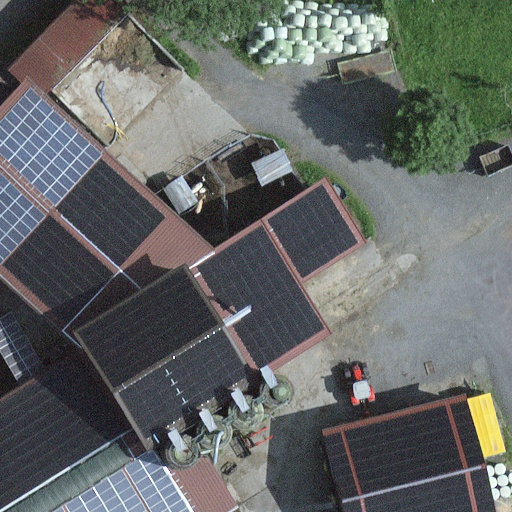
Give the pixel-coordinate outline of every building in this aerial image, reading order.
[(132,13),(118,0),(77,0),(19,58),(54,92),(132,13)] [(321,203),(312,188),(214,249),(29,79),(0,110),(0,276),(82,352),(0,402),(0,511),(237,511),(243,509),(192,428),(264,383),(261,379),(332,334),(302,285),(367,245),(336,195),(321,203)] [(279,411),(284,410),(289,408),(293,404),(296,399),(296,394),(295,388),(293,383),(289,380),(283,378),(278,377),(273,379),(268,382),(264,386),(263,392),(263,397),(265,403),(269,407),(273,410),(279,411)] [(247,432),(252,431),(257,429),(261,425),(264,420),(265,415),(264,409),(261,404),(257,401),(252,399),(246,398),(241,400),(236,403),(233,407),(231,413),(231,418),(233,424),(237,428),(242,431),(247,432)] [(495,511),(468,401),(327,436),(346,511),(495,511)] [(216,451),(221,450),(226,448),(230,444),(233,439),(234,433),(233,428),(230,423),(226,420),(221,418),(215,417),(210,418),(205,421),(202,426),(200,431),(200,437),(202,442),(206,447),(211,450),(216,451)]
